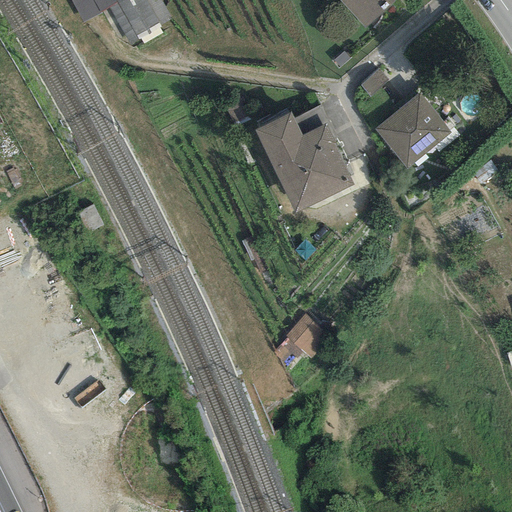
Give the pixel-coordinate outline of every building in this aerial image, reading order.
[(145,0),(104,0),(129,44),(160,27),(145,0)] [(396,0),(337,0),(361,29),(396,0)] [(448,133),(417,94),(374,128),(405,167),(448,133)] [(291,113),(255,129),(293,213),(355,185),(327,124),(301,136),(291,113)] [(335,339),(311,317),(291,340),(314,362),(335,339)]
